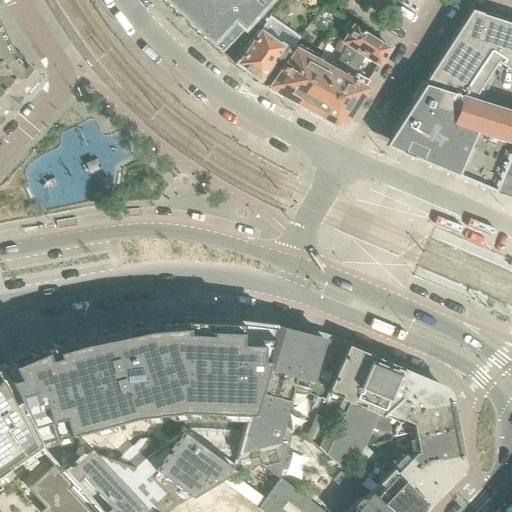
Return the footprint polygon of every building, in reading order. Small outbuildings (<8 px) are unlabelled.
[(240,31),(269,0),(162,0),(181,17),(180,17),(188,24),(210,44),(210,43),(218,51),(227,41),(228,41),(238,29),(240,31)] [(511,24),(475,12),(471,12),(468,13),(465,15),(410,101),(382,145),(403,154),(421,162),(440,170),(457,177),(475,184),(493,192),(500,170),(510,140),(511,133),(511,24)] [(345,46),(363,57),(377,66),(388,48),(348,21),(342,29),(345,31),(339,42),(345,46)] [(264,85),(264,86),(290,50),(278,40),(276,42),(257,28),(232,63),(233,63),(257,81),(257,80),(264,85)] [(0,60),(12,55),(1,32),(0,32),(0,60)] [(322,50),(327,42),(321,38),(316,47),(322,50)] [(341,54),(333,66),(346,76),(322,118),(326,120),(327,120),(332,121),(337,121),(341,119),(345,115),(368,79),(356,71),(363,57),(345,46),(339,42),(338,41),(333,49),(341,54)] [(346,76),(333,66),(294,44),(290,50),(264,86),(322,118),(346,76)] [(0,105),(7,111),(19,98),(18,97),(35,78),(37,76),(21,62),(21,63),(12,55),(0,60),(0,105)] [(510,198),(511,191),(511,173),(500,170),(493,192),(500,194),(506,196),(510,198)] [(12,360),(0,365),(0,371),(36,445),(50,438),(126,417),(178,411),(201,412),(248,414),(272,327),(233,322),(180,320),(141,323),(76,336),(51,344),(12,360)] [(278,478),(278,477),(290,436),(281,428),(292,390),(323,399),(327,392),(346,348),(322,340),(272,327),(235,461),(232,471),(260,464),(278,478)] [(343,415),(369,358),(346,348),(327,392),(343,399),(337,412),(343,415)] [(392,436),(400,419),(404,410),(448,402),(446,393),(442,388),(369,358),(343,415),(332,441),(326,454),(365,444),(378,415),(379,415),(373,428),(392,436)] [(100,511),(72,482),(62,471),(36,445),(0,371),(0,511),(100,511)] [(453,428),(448,402),(404,410),(400,419),(392,436),(392,437),(409,433),(409,436),(453,428)] [(314,440),(324,417),(316,414),(306,436),(314,440)] [(86,448),(62,471),(72,482),(77,476),(108,508),(102,511),(170,511),(187,497),(232,471),(239,444),(219,423),(213,428),(208,423),(196,434),(188,425),(179,432),(168,447),(144,449),(157,463),(151,471),(128,493),(86,448)] [(458,453),(453,428),(409,436),(413,452),(408,456),(414,462),(458,453)] [(326,454),(332,441),(323,437),(318,447),(326,454)] [(344,471),(356,457),(364,446),(365,444),(326,454),(344,471)] [(366,446),(361,452),(364,455),(368,459),(373,459),(376,456),(366,446)] [(388,460),(380,452),(376,456),(384,464),(388,460)] [(380,486),(371,494),(390,511),(417,511),(426,502),(458,471),(460,466),(458,453),(414,462),(408,456),(394,471),(390,468),(376,482),(380,486)] [(376,456),(373,460),(380,468),(384,464),(376,456)] [(323,511),(278,477),(278,478),(264,497),(231,473),(219,480),(256,508),(260,511),(323,511)] [(343,511),(361,489),(349,479),(341,489),(330,501),(343,511)] [(260,511),(256,508),(219,480),(187,497),(170,511),(260,511)] [(390,511),(371,494),(368,491),(362,498),(361,497),(355,497),(345,510),(345,511),(390,511)]
